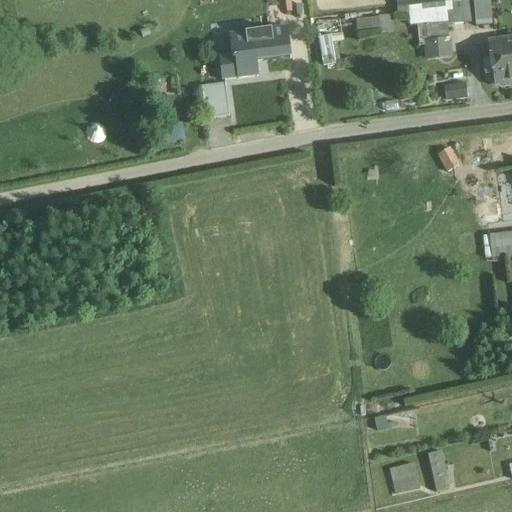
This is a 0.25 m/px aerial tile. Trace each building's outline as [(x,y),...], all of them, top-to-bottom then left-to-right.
[(463,1),(445,3),(447,24),(475,22),(473,2),(463,3),(463,1)] [(489,1),(473,2),(475,22),(475,26),(491,25),(489,1)] [(445,3),(413,6),(409,11),(410,25),(426,24),(428,43),(429,54),(449,53),(447,24),(445,3)] [(391,17),(356,20),(357,33),(392,30),(391,17)] [(286,28),(229,35),(232,55),(219,57),(222,74),(222,80),(224,80),(238,78),(238,79),(257,76),(255,62),(290,57),(286,28)] [(330,37),(318,39),(322,60),(333,58),(330,37)] [(511,39),(488,43),(495,84),(511,81),(511,39)] [(222,74),(205,76),(205,81),(201,81),(202,88),(224,85),(224,80),(222,80),(222,74)] [(202,88),(201,89),(205,120),(229,117),(225,85),(224,85),(202,88)] [(462,85),(447,87),(448,99),(464,97),(462,85)] [(448,148),(438,154),(448,172),(458,166),(448,148)] [(508,174),(494,176),(497,196),(511,194),(508,174)] [(511,232),(489,236),(491,257),(511,255),(511,232)] [(438,450),(424,454),(432,490),(446,487),(438,450)] [(411,462),(386,468),(392,494),(417,488),(411,462)]
